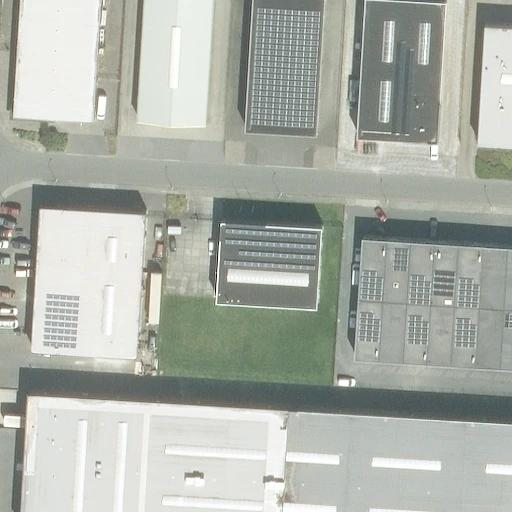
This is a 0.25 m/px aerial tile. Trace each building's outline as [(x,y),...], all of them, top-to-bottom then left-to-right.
[(102,0),(21,0),(15,114),(95,119),(102,0)] [(213,0),(145,0),(138,119),(206,123),(213,0)] [(252,0),(245,128),(317,132),(324,0),(252,0)] [(445,0),(444,0),(364,0),(356,135),(401,138),(401,140),(431,142),(431,139),(436,140),(445,0)] [(511,24),(485,23),(478,143),(511,144),(511,24)] [(146,210),(41,204),(38,253),(143,259),(146,210)] [(320,224),(221,218),(216,299),(315,305),(320,224)] [(363,236),(359,296),(383,298),(387,237),(363,236)] [(387,237),(383,298),(407,299),(411,239),(387,237)] [(411,239),(407,299),(431,301),(435,240),(411,239)] [(435,240),(431,301),(456,302),(459,242),(435,240)] [(459,242),(456,302),(480,304),(484,243),(459,242)] [(484,243),(480,304),(504,306),(508,245),(484,243)] [(38,253),(35,301),(141,307),(143,259),(38,253)] [(359,296),(355,357),(379,358),(383,298),(359,296)] [(383,298),(379,358),(403,360),(407,299),(383,298)] [(407,299),(403,360),(428,361),(431,301),(407,299)] [(141,307),(35,301),(32,349),(138,355),(141,307)] [(431,301),(428,361),(452,363),(456,302),(431,301)] [(456,302),(452,363),(476,365),(480,304),(456,302)] [(480,304),(476,365),(500,366),(504,306),(480,304)] [(511,306),(504,306),(500,366),(511,366),(511,306)] [(511,511),(511,418),(29,390),(21,511),(511,511)]
